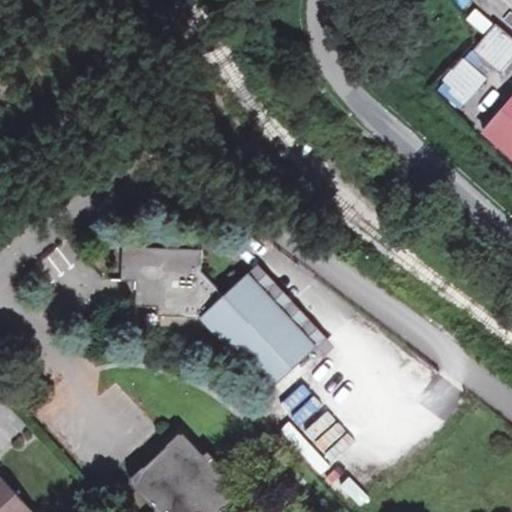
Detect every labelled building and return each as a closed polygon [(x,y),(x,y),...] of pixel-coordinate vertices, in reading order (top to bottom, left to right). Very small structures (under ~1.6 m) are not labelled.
[(477,2),(474,0),(462,0),(458,5),(467,13),(477,2)] [(501,76),(511,63),(511,37),(498,26),(474,53),(501,76)] [(511,100),(481,134),(511,161),(511,100)] [(163,250),(123,249),(122,281),(137,282),(136,307),(158,308),(158,317),(201,318),(270,392),(317,348),(248,274),(225,296),(202,272),(203,251),(186,250),(182,255),(166,255),(163,250)] [(154,511),(221,511),(239,496),(181,434),(129,482),(155,511),(154,511)] [(0,511),(32,511),(1,477),(0,478),(0,511)]
